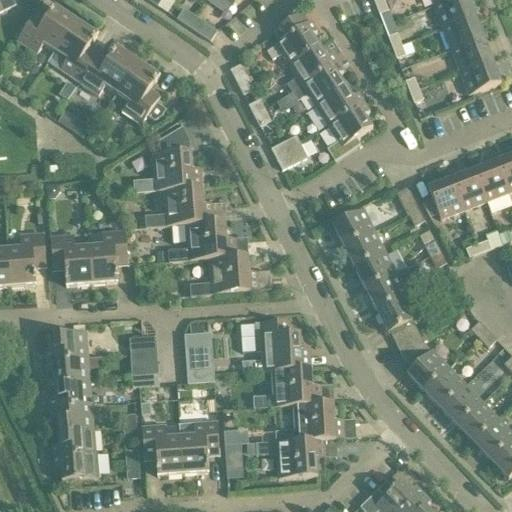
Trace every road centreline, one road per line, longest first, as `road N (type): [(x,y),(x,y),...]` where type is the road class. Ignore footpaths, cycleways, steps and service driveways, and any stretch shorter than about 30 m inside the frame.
road 1 (residential): [(322,304),(0,322)]
road 2 (residential): [(153,511),(323,499),(404,427)]
road 3 (residential): [(318,0),(402,137)]
road 4 (residential): [(277,212),(208,72)]
road 5 (residential): [(404,427),(361,377),(322,304)]
road 6 (residential): [(277,212),(402,137)]
road 7 (residential): [(208,72),(102,0)]
road 8 (residential): [(208,72),(309,0)]
road 9 (residential): [(402,137),(427,153),(511,119)]
road 10 (residential): [(490,511),(404,427)]
